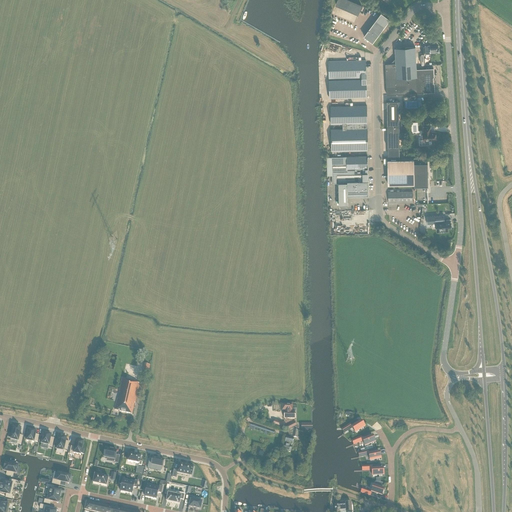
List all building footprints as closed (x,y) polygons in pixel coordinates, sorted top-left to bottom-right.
[(362,6),(348,0),(336,0),(335,5),(358,15),(362,6)] [(364,36),(372,43),(389,20),(381,14),(364,36)] [(438,46),(421,46),(421,53),(425,53),(425,54),(430,54),(430,53),(438,52),(438,48),(438,46)] [(396,64),(385,64),(387,95),(434,92),(434,83),(433,77),(434,77),(433,68),(416,69),(415,47),(395,48),(396,64)] [(329,80),(329,98),(366,97),(366,79),(366,78),(365,60),(328,61),(329,79),(329,80)] [(423,163),(421,163),(421,158),(413,158),(413,161),(399,161),(399,148),(399,126),(398,126),(398,122),(399,122),(398,101),(386,101),(387,122),(388,127),(387,127),(387,148),(388,148),(388,161),(388,184),(414,184),(414,186),(424,186),(427,186),(427,176),(428,176),(428,173),(427,173),(427,163),(423,163)] [(342,124),(367,124),(367,106),(330,106),(331,124),(342,124)] [(367,129),(367,124),(342,124),(342,129),(331,129),(331,151),(367,151),(367,129)] [(422,133),(423,141),(435,140),(435,132),(430,132),(430,131),(431,130),(430,127),(423,127),(424,131),(424,133),(422,133)] [(331,157),(332,177),(368,176),(367,169),(368,169),(368,156),(348,157),(331,157)] [(368,183),(368,176),(332,177),(332,183),(338,183),(339,206),(348,205),(347,196),(368,195),(368,183)] [(412,192),(388,192),(388,203),(413,202),(412,192)] [(444,215),(426,217),(427,224),(436,224),(436,229),(437,232),(448,231),(447,228),(451,228),(451,227),(452,226),(452,225),(451,224),(451,222),(444,223),(444,215)] [(117,399),(115,410),(132,414),(135,403),(140,384),(135,383),(135,381),(122,378),(119,391),(121,392),(119,399),(117,399)] [(292,411),(292,405),(282,405),(282,410),(285,410),(285,413),(284,418),(295,419),(295,413),(291,413),(292,411)] [(282,429),(284,423),(275,420),(273,426),(282,429)] [(356,420),(341,430),(343,433),(352,428),(355,433),(365,427),(361,421),(358,423),(356,420)] [(297,439),(299,431),(293,430),(292,428),(297,425),(295,422),(289,426),(290,429),(288,430),(289,433),(288,437),(287,437),(285,443),(286,443),(285,445),(284,445),(283,451),(290,453),(291,447),(291,446),(291,445),(292,445),(294,439),(294,438),(297,439)] [(301,432),(312,432),(312,423),(301,423),(301,432)] [(275,435),(276,432),(265,429),(253,425),(250,424),(249,426),(252,427),(258,429),(265,431),(265,432),(275,435)] [(10,434),(9,438),(11,439),(11,440),(18,441),(17,444),(21,445),(23,436),(19,435),(21,429),(16,428),(13,428),(12,435),(10,434)] [(29,430),(26,441),(34,443),(34,441),(37,442),(39,435),(35,435),(36,432),(33,431),(30,430),(29,430)] [(44,433),(42,444),(49,446),(48,446),(52,447),(54,439),(51,438),(51,435),(49,435),(49,434),(44,433)] [(368,434),(352,441),(353,444),(362,441),(365,447),(375,443),(372,436),(370,437),(368,434)] [(59,437),(56,449),(64,451),(64,449),(67,450),(69,442),(66,441),(66,438),(63,438),(60,437),(59,437)] [(71,447),(69,455),(73,455),(74,453),(81,455),(81,454),(83,454),(84,450),(82,450),(83,442),(80,442),(80,441),(77,441),(77,440),(77,441),(76,441),(75,447),(71,447)] [(106,449),(104,457),(114,459),(113,462),(118,463),(119,456),(116,455),(117,452),(113,451),(113,450),(110,449),(110,450),(106,449)] [(376,449),(358,453),(359,457),(369,455),(370,462),(381,459),(379,452),(376,453),(376,449)] [(129,454),(128,461),(139,464),(139,465),(141,466),(142,462),(140,461),(141,456),(129,454)] [(149,461),(148,469),(148,468),(160,471),(161,467),(163,468),(164,461),(153,459),(152,462),(149,461)] [(5,468),(4,471),(7,472),(6,475),(13,477),(14,473),(15,474),(16,466),(6,464),(5,465),(4,468),(5,468)] [(174,470),(172,477),(176,478),(177,474),(191,477),(193,467),(188,466),(185,465),(179,464),(177,471),(174,470)] [(380,465),(362,466),(362,470),(372,470),(373,477),(383,476),(383,469),(380,469),(380,465)] [(53,480),(52,484),(60,485),(61,482),(69,484),(69,481),(70,481),(71,477),(58,474),(57,481),(53,480)] [(93,483),(93,484),(94,484),(106,487),(107,487),(107,486),(109,479),(109,478),(108,478),(95,475),(95,476),(93,483)] [(121,477),(119,484),(122,485),(121,492),(126,493),(129,481),(123,480),(124,478),(121,477)] [(1,484),(0,487),(11,489),(12,484),(15,485),(16,481),(10,480),(9,483),(2,481),(1,484)] [(129,481),(126,493),(132,494),(134,487),(137,488),(138,481),(135,480),(135,482),(129,481)] [(145,482),(144,489),(147,490),(145,497),(151,498),(153,488),(147,486),(148,483),(145,482)] [(47,485),(46,489),(48,489),(47,494),(60,497),(59,497),(61,491),(53,490),(54,487),(47,485)] [(153,488),(151,498),(157,500),(158,493),(161,493),(163,486),(160,486),(159,489),(153,488)] [(362,489),(361,493),(378,499),(379,495),(382,496),(384,489),(374,486),(371,492),(362,489)] [(0,487),(0,489),(0,493),(6,495),(6,498),(12,499),(13,496),(10,495),(11,489),(0,487)] [(45,500),(44,503),(50,505),(51,501),(58,503),(59,498),(60,497),(47,494),(47,495),(49,495),(48,500),(45,500)] [(168,494),(166,502),(179,505),(180,500),(184,500),(185,494),(181,494),(181,497),(168,494)] [(188,496),(187,503),(190,504),(190,507),(193,508),(194,508),(196,508),(196,509),(200,509),(202,502),(193,501),(193,497),(188,496)] [(0,502),(0,508),(6,510),(8,504),(11,505),(11,501),(5,500),(5,503),(0,502)] [(340,504),(334,504),(334,511),(353,511),(353,506),(351,507),(351,503),(344,504),(344,502),(340,502),(340,504)] [(92,511),(94,505),(87,503),(85,511),(92,511)]
